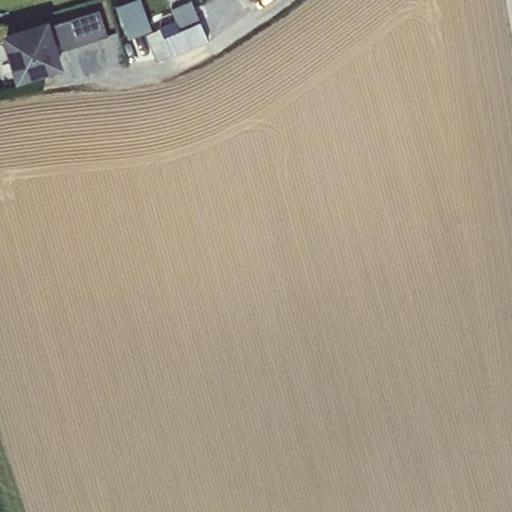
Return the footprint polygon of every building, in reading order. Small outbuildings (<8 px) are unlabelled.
[(140,0),(132,0),(117,6),(128,38),(152,29),(140,0)] [(159,27),(163,36),(199,21),(190,0),(187,0),(170,7),(175,20),(159,27)] [(98,8),(5,37),(18,78),(58,65),(54,51),(59,49),(60,51),(107,36),(98,8)] [(199,21),(163,36),(171,54),(171,55),(207,40),(199,21)] [(159,27),(143,33),(155,61),(171,54),(163,36),(159,27)]
